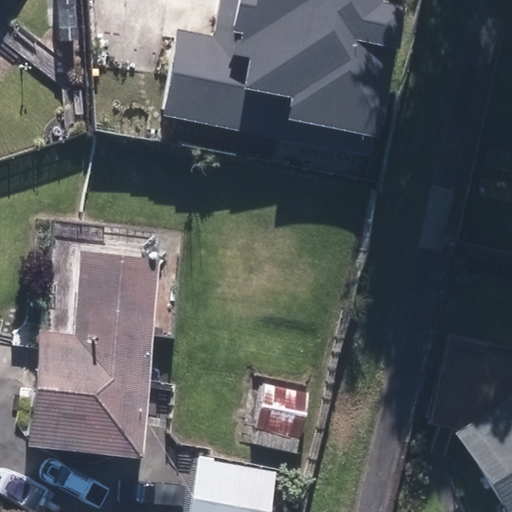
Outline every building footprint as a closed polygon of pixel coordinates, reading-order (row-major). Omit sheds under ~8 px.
[(376,0),(204,0),(200,33),(155,27),(141,123),(263,141),(265,128),(355,142),(376,0)] [(134,434),(148,240),(76,235),(69,317),(41,315),(33,426),(134,434)] [(299,392),(254,384),(243,448),(288,457),(299,392)] [(511,511),(511,398),(454,436),(502,511),(511,511)] [(271,511),(277,456),(199,449),(193,511),(271,511)]
